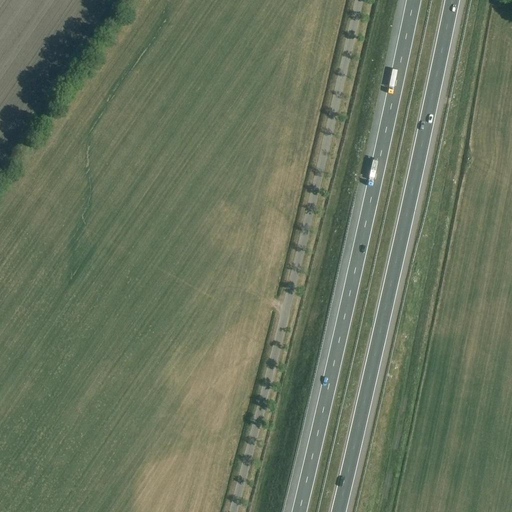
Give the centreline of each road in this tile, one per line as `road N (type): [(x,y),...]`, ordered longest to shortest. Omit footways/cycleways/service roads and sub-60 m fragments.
road 1 (unclassified): [(232,511),(358,0)]
road 2 (motorway): [(413,0),(298,511)]
road 3 (motorway): [(339,511),(452,0)]
